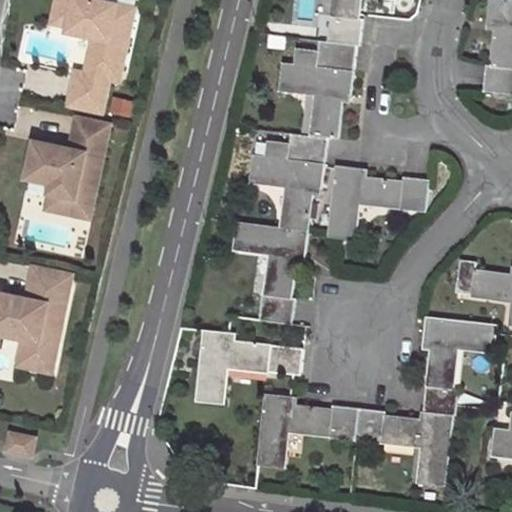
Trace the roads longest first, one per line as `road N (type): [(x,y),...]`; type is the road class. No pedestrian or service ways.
road 1 (tertiary): [(106,498),(236,0)]
road 2 (residential): [(354,353),(423,252),(502,166)]
road 3 (residential): [(451,118),(426,131),(393,127),(375,115),(386,41),(438,28)]
